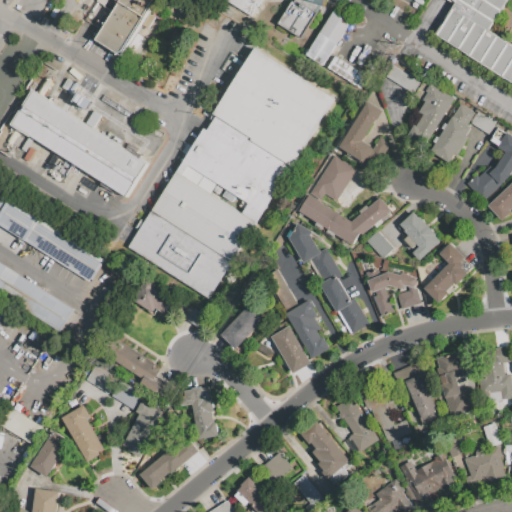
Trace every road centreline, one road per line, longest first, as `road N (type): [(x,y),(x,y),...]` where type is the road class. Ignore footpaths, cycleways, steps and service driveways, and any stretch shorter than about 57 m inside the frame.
road 1 (residential): [(511,318),(394,343),(337,371),(164,511)]
road 2 (residential): [(501,320),(490,245),(477,219),(416,182)]
